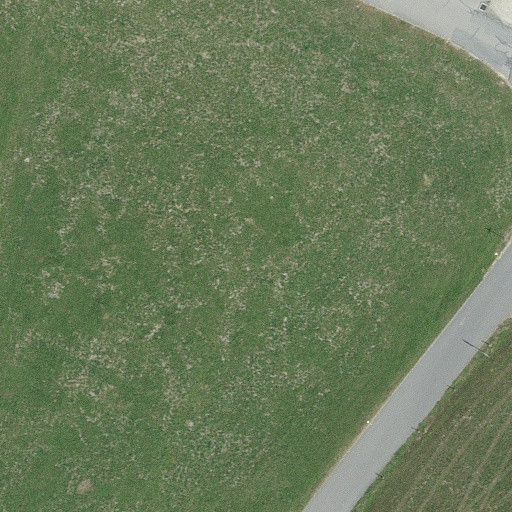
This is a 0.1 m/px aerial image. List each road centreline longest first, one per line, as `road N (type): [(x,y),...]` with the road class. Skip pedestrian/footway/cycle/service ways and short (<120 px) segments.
road 1 (unclassified): [(511,271),(326,511)]
road 2 (unclassified): [(398,0),(511,58)]
